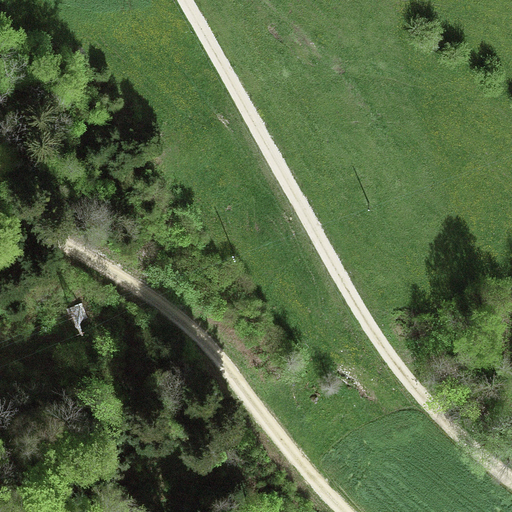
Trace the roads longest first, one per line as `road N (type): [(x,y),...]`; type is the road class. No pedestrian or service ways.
road 1 (track): [(511,477),(441,422),(379,347),(189,0)]
road 2 (track): [(0,204),(168,307),(345,511)]
